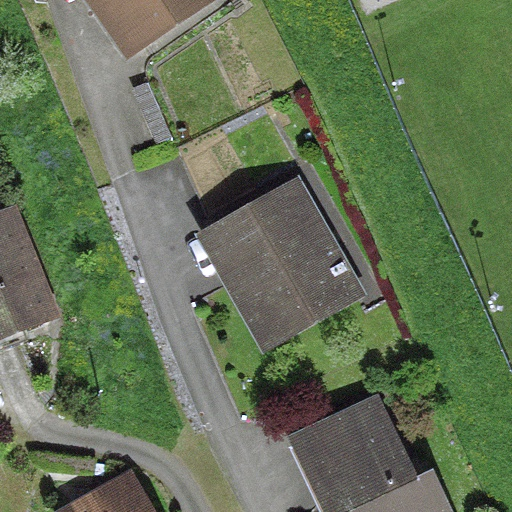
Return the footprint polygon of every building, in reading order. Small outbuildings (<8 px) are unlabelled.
[(100,0),(106,8),(97,15),(127,56),(207,0),(100,0)] [(205,243),(268,355),(362,303),(300,190),(205,243)] [(0,229),(0,343),(54,324),(16,224),(0,229)] [(294,447),(325,511),(447,511),(436,488),(420,497),(376,407),(294,447)] [(78,511),(139,511),(125,486),(78,511)]
